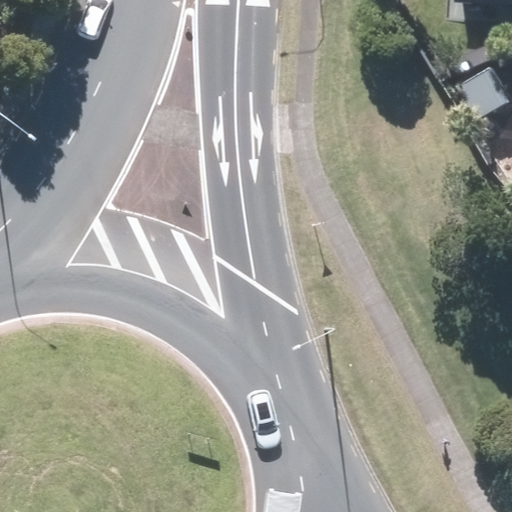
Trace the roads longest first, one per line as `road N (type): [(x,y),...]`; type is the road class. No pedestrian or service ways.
road 1 (primary): [(227,0),(246,356)]
road 2 (primary): [(18,260),(105,95),(143,0)]
road 3 (primary): [(18,260),(83,259),(145,276),(201,309),(246,356)]
road 4 (primary): [(246,356),(280,424),(291,498)]
